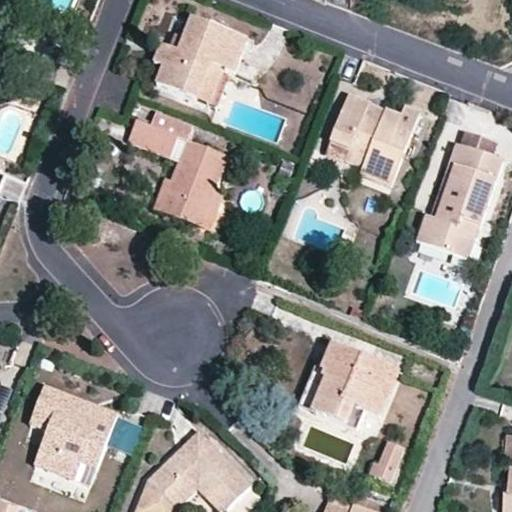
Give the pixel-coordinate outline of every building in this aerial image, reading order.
[(193,21),(185,42),(179,55),(171,51),(162,47),(154,66),(162,70),(156,87),(215,111),(229,76),(234,77),(248,44),(193,21)] [(176,39),(171,51),(179,55),(185,42),(176,39)] [(401,118),(387,113),(382,125),(367,118),(370,107),(349,99),(330,148),(351,156),(353,151),(368,156),(362,173),(358,180),(390,192),(420,115),(405,109),(401,118)] [(387,113),(370,107),(367,118),(382,125),(387,113)] [(157,115),(150,131),(177,142),(189,147),(196,131),(157,115)] [(169,163),(177,142),(150,131),(137,125),(128,147),(169,163)] [(456,150),(449,169),(454,171),(434,224),(429,222),(424,221),(416,248),(452,261),(459,245),(472,250),(503,167),(492,164),(497,150),(465,138),(460,152),(456,150)] [(169,163),(181,167),(189,147),(177,142),(169,163)] [(215,197),(227,161),(189,147),(181,167),(173,185),(172,185),(161,217),(199,232),(215,197)] [(326,158),(362,173),(368,156),(353,151),(351,156),(330,148),(326,158)] [(449,169),(429,222),(434,224),(454,171),(449,169)] [(154,214),(161,217),(172,185),(166,183),(154,214)] [(224,201),(215,197),(199,232),(211,236),(224,201)] [(329,347),(320,368),(318,372),(320,373),(319,379),(323,380),(309,412),(309,414),(344,429),(346,427),(354,430),(361,415),(380,421),(398,375),(329,347)] [(296,407),(309,412),(323,380),(319,379),(320,373),(318,372),(320,368),(314,365),(296,407)] [(120,418),(89,407),(85,418),(62,410),(67,398),(46,390),(30,429),(49,436),(36,470),(75,485),(82,469),(97,474),(120,418)] [(89,407),(67,398),(62,410),(85,418),(89,407)] [(201,434),(174,460),(179,465),(207,440),(201,434)] [(254,488),(207,440),(179,465),(174,460),(150,483),(177,511),(183,511),(188,507),(200,495),(216,511),(229,511),(239,503),(243,508),(254,495),(251,492),(254,488)] [(391,473),(401,452),(386,446),(378,467),(391,473)] [(387,483),(391,473),(378,467),(371,464),(366,475),(387,483)] [(90,490),(97,474),(82,469),(75,485),(90,490)] [(177,511),(150,483),(137,511),(177,511)] [(216,511),(200,495),(188,507),(193,511),(216,511)] [(0,511),(16,511),(18,510),(0,502),(0,511)]
